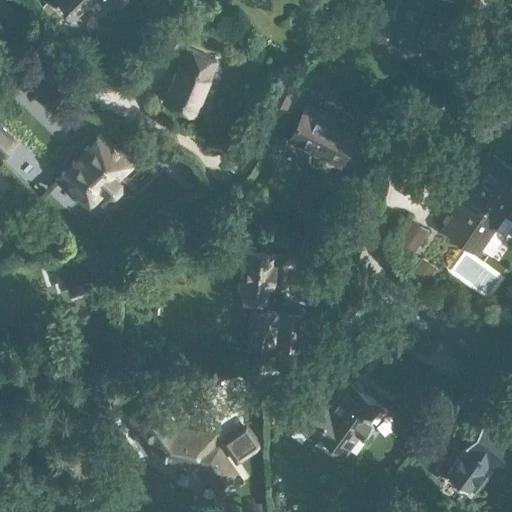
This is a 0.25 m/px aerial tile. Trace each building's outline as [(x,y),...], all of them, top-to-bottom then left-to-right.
[(62,0),(74,12),(86,0),(62,0)] [(452,1),(449,0),(404,0),(389,38),(418,51),(430,21),(441,26),(452,1)] [(54,7),(48,14),(55,22),(62,15),(54,7)] [(174,21),(163,46),(176,51),(186,26),(174,21)] [(459,46),(464,63),(480,59),(475,42),(459,46)] [(162,100),(193,113),(216,58),(185,45),(162,100)] [(297,84),(282,77),(271,100),(285,108),(297,84)] [(314,115),(301,108),(287,138),(310,149),(308,153),(307,158),(310,163),(315,165),(320,164),(324,161),(326,157),(339,164),(353,134),(332,123),(336,114),(318,105),(314,115)] [(0,155),(15,140),(0,124),(0,155)] [(100,133),(60,173),(89,201),(103,187),(107,191),(113,191),(119,186),(119,180),(114,175),(128,161),(127,160),(133,154),(121,143),(116,149),(100,133)] [(455,201),(458,203),(442,226),(476,249),(503,211),(505,212),(511,201),(511,167),(489,152),(455,201)] [(0,193),(11,182),(0,170),(0,193)] [(183,222),(199,214),(190,197),(174,205),(183,222)] [(412,252),(428,229),(412,217),(396,240),(412,252)] [(271,288),(273,262),(270,261),(271,252),(246,249),(246,253),(243,253),(242,264),(245,264),(243,280),(240,280),(239,291),(242,291),(242,296),(253,297),(251,310),(249,310),(246,342),(276,344),(276,346),(301,348),(304,313),(281,311),(281,312),(265,310),(267,288),(271,288)] [(420,257),(418,255),(409,269),(427,282),(438,267),(422,256),(420,257)] [(370,420),(381,404),(348,379),(332,402),(315,390),(290,424),(311,439),(316,432),(345,453),(359,434),(362,436),(367,436),(373,427),(373,422),(370,420)] [(168,417),(155,399),(130,416),(157,454),(162,455),(161,460),(206,467),(223,492),(219,494),(219,495),(240,480),(217,447),(210,446),(212,434),(191,430),(190,433),(181,431),(182,429),(171,427),(165,419),(168,417)] [(12,400),(5,420),(40,433),(47,413),(12,400)] [(422,428),(430,417),(412,403),(404,414),(422,428)] [(511,434),(484,415),(464,445),(465,445),(445,474),(474,493),(494,465),(510,476),(511,472),(511,434)] [(262,444),(246,421),(220,440),(235,462),(262,444)] [(373,497),(365,508),(369,511),(373,511),(380,503),(373,497)]
